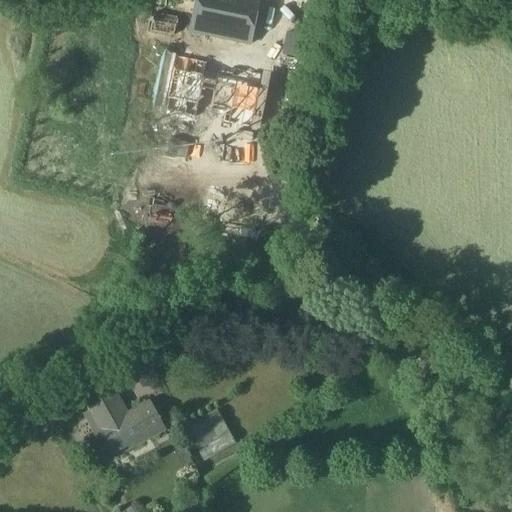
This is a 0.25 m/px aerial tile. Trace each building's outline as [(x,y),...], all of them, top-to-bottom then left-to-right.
[(153,13),(150,32),(173,36),(176,20),(190,32),(250,44),(257,6),(259,7),(259,10),(283,13),(285,0),(175,0),(173,16),(153,13)] [(259,82),(178,61),(165,112),(246,133),(259,82)] [(312,201),(302,207),(314,226),(324,219),(312,201)] [(426,303),(394,272),(376,291),(407,322),(426,303)] [(258,287),(199,280),(189,304),(189,310),(254,318),(258,287)] [(98,436),(82,445),(92,463),(112,452),(112,454),(147,435),(149,439),(165,430),(149,403),(128,414),(115,392),(87,408),(88,411),(85,413),(98,436)] [(217,409),(184,427),(203,461),(235,444),(217,409)]
